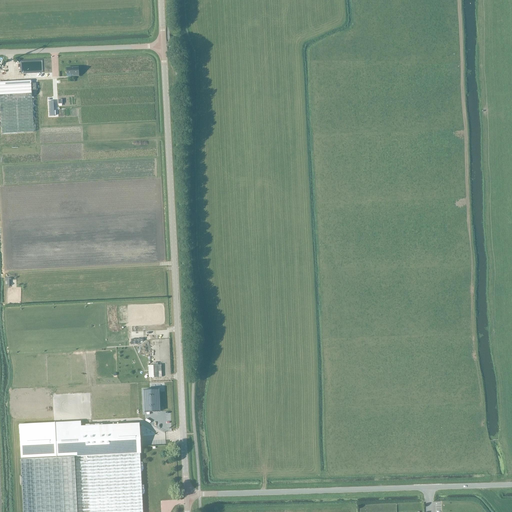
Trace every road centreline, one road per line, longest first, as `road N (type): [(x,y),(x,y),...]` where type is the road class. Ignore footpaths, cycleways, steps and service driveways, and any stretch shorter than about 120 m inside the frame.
road 1 (unclassified): [(162,47),(186,495)]
road 2 (unclassified): [(186,495),(511,485)]
road 3 (unclassified): [(0,53),(162,47)]
